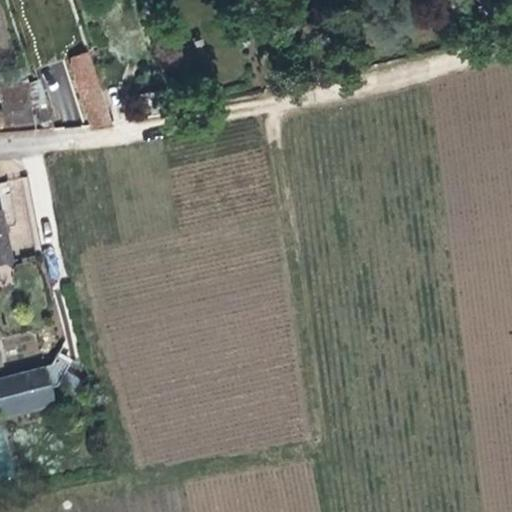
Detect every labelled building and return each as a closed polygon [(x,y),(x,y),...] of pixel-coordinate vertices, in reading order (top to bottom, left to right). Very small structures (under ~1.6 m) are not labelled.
[(85,131),(110,125),(92,51),(66,57),(85,131)] [(130,120),(155,116),(152,96),(127,99),(130,120)] [(444,167),(439,141),(396,149),(402,176),(444,167)] [(0,270),(11,268),(1,213),(0,213),(0,270)] [(70,373),(54,364),(48,374),(39,376),(0,386),(0,418),(1,424),(48,412),(45,397),(58,394),(70,373)]
